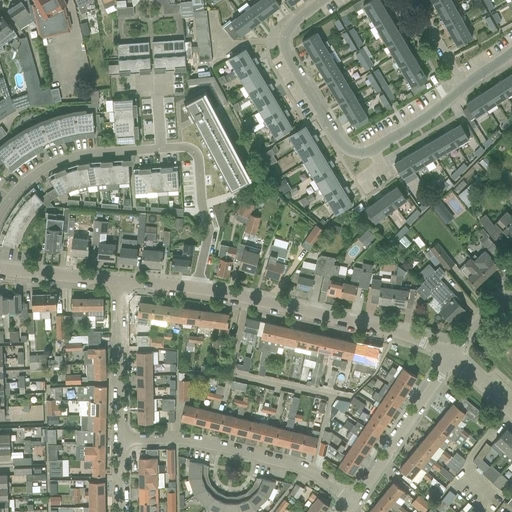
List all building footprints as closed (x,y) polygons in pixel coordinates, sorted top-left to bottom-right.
[(35,20),(31,5),(30,5),(28,0),(22,0),(8,10),(20,29),(35,20)] [(67,5),(64,0),(33,0),(36,4),(32,5),(31,5),(35,20),(35,19),(39,39),(70,32),(69,28),(71,27),(68,16),(66,17),(64,7),(67,5)] [(93,0),(75,0),(81,14),(95,8),(94,5),(93,0)] [(193,12),(203,11),(202,0),(191,0),(192,1),(193,12)] [(255,3),(250,7),(260,21),(270,14),(259,0),(256,0),(254,2),(255,3)] [(280,6),(275,0),(259,0),(270,14),(280,6)] [(367,17),(384,7),(379,0),(370,0),(370,1),(369,0),(360,0),(352,5),(355,12),(362,8),(367,17)] [(451,0),(450,0),(439,0),(433,4),(439,14),(456,5),(453,0),(451,0)] [(494,8),(489,0),(488,0),(484,3),(489,11),(494,8)] [(192,1),(180,2),(180,3),(180,4),(180,12),(181,13),(181,18),(194,17),(193,12),(192,1)] [(482,4),(477,7),(482,15),(487,12),(482,4)] [(456,5),(439,14),(445,25),(460,16),(457,10),(458,9),(456,5)] [(244,9),(239,13),(251,28),(260,21),(250,7),(245,11),(244,9)] [(384,7),(367,17),(370,21),(372,21),(375,26),(390,17),(384,7)] [(206,10),(203,11),(193,12),(194,17),(194,18),(207,17),(206,10)] [(231,22),(230,21),(223,28),(227,33),(235,27),(241,35),(251,28),(239,13),(235,16),(236,18),(231,22)] [(496,23),(501,21),(496,13),(492,15),(496,23)] [(345,15),(341,18),(346,27),(350,24),(345,15)] [(2,46),(16,35),(10,25),(9,25),(1,16),(0,17),(0,51),(4,50),(2,46)] [(460,16),(445,25),(451,35),(467,25),(465,20),(463,21),(460,16)] [(375,26),(374,27),(380,37),(396,27),(390,17),(375,26)] [(493,25),(489,17),(485,19),(489,27),(493,25)] [(343,28),(338,20),(334,22),(339,31),(343,28)] [(89,34),(87,22),(79,24),(82,36),(89,34)] [(470,30),(467,25),(451,35),(457,46),(472,37),(468,31),(470,30)] [(396,27),(380,37),(383,42),(384,41),(387,46),(402,38),(396,27)] [(353,39),(358,36),(353,28),(348,31),(353,39)] [(322,37),(320,38),(316,32),(302,41),(308,52),(325,42),(322,37)] [(346,44),(351,41),(346,32),(341,35),(346,44)] [(363,45),(358,36),(353,39),(358,48),(363,45)] [(26,37),(19,39),(21,43),(18,52),(23,72),(28,94),(30,105),(53,103),(52,96),(50,91),(50,88),(41,90),(26,37)] [(402,38),(387,46),(390,52),(389,53),(392,58),(408,48),(402,38)] [(173,40),(163,41),(165,71),(175,70),(173,40)] [(173,40),(175,70),(175,71),(175,70),(185,69),(185,70),(186,70),(184,40),(173,40)] [(165,71),(163,41),(152,42),(154,71),(154,72),(155,72),(164,71),(165,71)] [(351,41),(346,44),(351,52),(356,49),(351,41)] [(148,42),(138,43),(140,73),(150,72),(150,73),(150,72),(151,72),(151,71),(150,71),(148,43),(149,43),(148,42)] [(327,46),(325,42),(308,52),(314,62),(329,54),(325,48),(327,46)] [(127,43),(117,44),(118,64),(108,65),(109,75),(110,75),(109,75),(119,74),(119,75),(120,75),(120,74),(129,73),(129,74),(130,74),(127,43)] [(138,43),(127,43),(130,74),(130,73),(139,73),(140,73),(138,43)] [(365,45),(358,50),(364,60),(372,56),(365,45)] [(408,48),(392,58),(395,63),(396,62),(399,67),(414,58),(408,48)] [(251,60),(245,49),(228,59),(234,69),(232,70),(234,74),(257,60),(255,58),(251,60)] [(364,60),(358,50),(352,54),(353,56),(355,55),(359,63),(364,60)] [(211,54),(198,55),(199,62),(212,61),(211,54)] [(332,59),(329,54),(314,62),(321,73),(337,63),(334,58),(332,59)] [(372,56),(364,60),(369,69),(374,66),(369,58),(372,56)] [(420,68),(414,58),(399,67),(403,73),(401,73),(404,78),(420,68)] [(258,62),(257,60),(234,74),(236,77),(238,75),(244,85),(261,75),(254,65),(258,62)] [(364,60),(359,63),(365,72),(369,69),(364,60)] [(339,67),(337,63),(321,73),(327,83),(341,74),(338,68),(339,67)] [(427,79),(420,68),(404,78),(407,83),(408,82),(411,87),(410,88),(414,95),(426,87),(422,82),(427,79)] [(378,69),(373,72),(378,80),(382,77),(378,69)] [(370,84),(375,82),(370,73),(366,76),(370,84)] [(228,82),(236,78),(233,74),(226,79),(228,82)] [(345,79),(341,74),(327,83),(333,93),(349,83),(346,78),(345,79)] [(250,95),(247,96),(238,102),(239,105),(272,86),(271,84),(267,86),(261,75),(244,85),(250,95)] [(511,81),(508,76),(498,83),(507,97),(511,93),(511,81)] [(0,93),(1,93),(4,98),(0,100),(0,107),(2,110),(2,109),(5,107),(6,106),(9,105),(12,103),(10,100),(3,77),(0,78),(0,93)] [(388,86),(382,77),(378,80),(383,89),(388,86)] [(380,91),(375,82),(370,84),(376,93),(380,91)] [(352,88),(349,83),(333,93),(339,103),(354,95),(350,89),(352,88)] [(498,83),(487,90),(496,104),(507,97),(498,83)] [(272,86),(239,105),(241,108),(254,101),(259,111),(276,101),(270,91),(273,88),(272,86)] [(496,104),(487,90),(477,96),(486,110),(496,104)] [(98,91),(90,92),(91,102),(97,101),(99,101),(98,91)] [(395,99),(392,94),(390,91),(385,93),(390,101),(395,99)] [(203,94),(185,103),(231,190),(249,181),(203,94)] [(387,111),(391,108),(383,94),(379,97),(387,111)] [(357,100),(354,95),(339,103),(345,114),(361,104),(358,99),(357,100)] [(486,110),(477,96),(466,103),(475,117),(486,110)] [(28,97),(12,103),(17,110),(30,105),(28,97)] [(113,111),(136,110),(136,104),(135,104),(135,105),(132,105),(132,99),(112,100),(113,111)] [(276,101),(259,111),(265,121),(263,122),(264,125),(287,112),(286,110),(282,112),(276,101)] [(361,104),(345,114),(352,124),(353,124),(366,116),(363,110),(364,109),(361,104)] [(137,116),(136,110),(113,111),(114,122),(134,121),(133,115),(136,115),(136,116),(137,116)] [(10,141),(3,147),(0,149),(0,162),(2,160),(10,170),(23,160),(36,152),(44,148),(43,148),(42,146),(48,143),(55,140),(56,143),(55,143),(64,140),(78,137),(94,135),(94,134),(93,124),(92,112),(77,114),(69,115),(55,119),(41,124),(25,132),(10,141)] [(287,112),(264,125),(266,128),(269,127),(275,137),(291,128),(285,117),(289,114),(287,112)] [(366,116),(353,124),(356,129),(369,121),(366,116)] [(502,124),(500,126),(504,130),(511,123),(508,119),(503,124),(502,124)] [(134,121),(114,122),(114,133),(138,131),(138,125),(137,125),(137,126),(134,127),(134,121)] [(468,139),(462,128),(460,125),(448,131),(457,146),(468,139)] [(305,126),(288,136),(294,146),(292,148),(294,151),(317,137),(315,135),(312,137),(305,126)] [(479,130),(475,132),(481,142),(483,144),(486,148),(493,141),(489,138),(489,137),(486,140),(486,141),(479,130)] [(138,131),(114,133),(115,144),(135,143),(135,136),(138,136),(138,137),(138,131)] [(448,131),(438,138),(446,152),(457,146),(448,131)] [(318,140),(317,137),(294,151),(296,154),(299,152),(305,162),(321,152),(315,142),(318,140)] [(438,138),(427,144),(435,158),(446,152),(438,138)] [(435,158),(427,144),(416,150),(425,165),(435,158)] [(477,157),(484,150),(480,146),(473,153),(477,157)] [(271,148),(259,156),(265,168),(277,162),(273,155),(274,154),(271,148)] [(416,150),(406,156),(414,171),(425,165),(416,150)] [(321,152),(305,162),(310,172),(308,173),(310,176),(332,163),(331,161),(327,163),(321,152)] [(414,171),(406,156),(394,163),(403,177),(414,171)] [(495,166),(485,156),(479,162),(489,172),(495,166)] [(129,182),(129,177),(128,161),(128,160),(121,160),(121,161),(123,161),(123,164),(117,164),(118,183),(129,182)] [(108,184),(106,161),(100,162),(100,163),(101,162),(101,165),(95,166),(97,185),(108,184)] [(118,183),(117,164),(111,165),(111,162),(112,162),(112,161),(106,161),(108,184),(118,183)] [(97,185),(95,166),(88,166),(88,164),(91,163),(83,164),(87,186),(92,185),(97,185)] [(332,163),(310,176),(312,179),(314,178),(320,188),(336,178),(330,168),(334,166),(332,163)] [(463,163),(457,170),(460,174),(467,167),(463,163)] [(87,186),(83,164),(75,165),(76,166),(78,165),(79,168),(72,170),(78,188),(82,187),(87,186)] [(167,190),(169,190),(179,190),(177,170),(171,170),(171,167),(172,167),(172,166),(166,167),(167,190)] [(161,171),(155,171),(157,191),(167,190),(166,167),(160,167),(160,168),(161,168),(161,171)] [(274,167),(268,171),(271,177),(278,173),(274,167)] [(67,168),(59,171),(68,191),(73,190),(78,188),(72,170),(65,172),(64,170),(67,169),(67,168)] [(146,192),(144,168),(138,169),(139,169),(140,172),(133,173),(135,193),(146,192)] [(150,168),(144,168),(146,192),(157,191),(155,171),(149,172),(149,169),(150,169),(150,168)] [(460,174),(457,170),(450,177),(453,181),(460,174)] [(68,191),(59,171),(52,174),(53,175),(55,173),(56,176),(50,180),(55,188),(59,196),(64,193),(68,191)] [(343,189),(336,178),(320,188),(326,198),(324,199),(326,202),(348,189),(346,187),(343,189)] [(479,178),(478,178),(476,180),(463,191),(458,195),(463,201),(468,207),(476,201),(472,196),(485,185),(484,184),(479,178)] [(499,186),(497,188),(511,205),(511,204),(511,185),(507,179),(505,181),(499,186)] [(283,180),(276,185),(282,195),(289,190),(283,180)] [(445,181),(436,190),(440,194),(449,185),(445,181)] [(296,187),(289,191),(292,196),(298,192),(296,187)] [(396,208),(406,200),(396,187),(386,194),(396,208)] [(36,208),(42,203),(40,199),(35,193),(37,192),(33,188),(31,189),(30,189),(31,190),(27,193),(27,192),(26,193),(27,193),(24,196),(36,208)] [(348,189),(326,202),(328,206),(330,204),(336,214),(352,204),(346,194),(349,191),(348,189)] [(436,190),(427,199),(431,203),(440,194),(436,190)] [(311,194),(305,197),(309,203),(314,199),(311,194)] [(386,194),(376,202),(386,215),(396,208),(386,194)] [(20,201),(17,204),(30,215),(36,208),(24,196),(23,196),(23,197),(20,200),(19,200),(20,201)] [(42,197),(40,199),(42,203),(45,206),(48,204),(42,197)] [(305,197),(299,200),(303,206),(309,203),(305,197)] [(431,203),(427,199),(418,207),(422,212),(431,203)] [(241,204),(236,212),(239,214),(248,218),(250,215),(249,215),(254,206),(252,205),(243,200),(241,204)] [(386,215),(376,202),(365,209),(375,223),(386,215)] [(30,215),(17,204),(16,204),(16,205),(14,209),(13,208),(13,209),(11,213),(10,213),(25,223),(30,215)] [(445,206),(436,213),(440,218),(449,211),(445,206)] [(48,213),(47,218),(45,243),(43,243),(42,247),(44,247),(44,250),(60,251),(62,232),(67,232),(69,220),(70,209),(69,208),(64,208),(63,208),(62,219),(60,219),(56,219),(57,214),(48,213)] [(183,216),(183,209),(169,208),(169,215),(183,216)] [(420,213),(417,209),(405,221),(409,225),(420,213)] [(511,238),(511,216),(506,211),(498,219),(499,219),(495,223),(493,225),(485,214),(478,220),(492,236),(499,228),(503,232),(511,240),(511,238)] [(25,223),(10,213),(10,214),(8,217),(7,217),(7,218),(8,218),(5,222),(4,222),(5,223),(20,232),(25,223)] [(145,215),(139,215),(137,243),(143,243),(145,215)] [(244,227),(243,231),(255,235),(256,231),(260,218),(250,215),(248,218),(246,221),(246,224),(244,227)] [(173,227),(182,228),(182,219),(174,218),(173,227)] [(69,220),(67,232),(67,236),(73,237),(71,254),(78,255),(78,257),(87,257),(89,231),(83,230),(83,237),(73,237),(74,221),(69,220)] [(107,222),(94,221),(92,243),(99,244),(98,258),(114,260),(115,245),(105,244),(107,222)] [(20,232),(5,223),(3,227),(2,227),(3,227),(1,232),(0,231),(0,232),(1,232),(0,233),(17,239),(20,232)] [(314,245),(324,231),(315,225),(305,239),(314,245)] [(333,225),(331,233),(338,235),(341,227),(333,225)] [(405,226),(399,231),(403,235),(408,230),(405,226)] [(375,237),(367,229),(361,236),(368,244),(375,237)] [(483,229),(480,233),(483,236),(486,240),(488,238),(489,237),(483,229)] [(403,235),(399,231),(389,242),(393,245),(403,235)] [(17,239),(0,233),(0,234),(0,245),(2,246),(3,244),(14,247),(17,239)] [(156,234),(144,233),(142,265),(160,267),(162,251),(152,250),(153,240),(155,241),(156,234)] [(475,255),(471,258),(474,262),(487,276),(498,266),(490,257),(499,249),(493,243),(488,238),(486,240),(482,244),(487,249),(477,258),(475,255)] [(122,239),(121,252),(120,262),(135,263),(136,249),(129,248),(130,240),(122,239)] [(182,256),(173,255),(171,271),(189,272),(190,254),(193,255),(194,245),(183,244),(182,256)] [(430,250),(442,264),(447,270),(454,264),(437,244),(430,250)] [(220,245),(217,261),(220,261),(219,263),(217,272),(217,275),(228,277),(231,262),(233,262),(234,258),(235,255),(236,248),(229,247),(228,247),(220,245)] [(236,248),(235,255),(242,257),(241,260),(239,267),(245,269),(244,271),(253,274),(256,261),(259,252),(260,249),(246,245),(244,251),(236,248)] [(269,258),(267,264),(264,274),(279,279),(281,273),(285,274),(287,266),(283,264),(288,249),(271,245),(267,257),(269,258)] [(298,277),(297,283),(296,286),(311,290),(313,279),(314,274),(323,276),(325,267),(335,258),(321,256),(317,260),(315,270),(301,267),(298,277)] [(325,267),(323,276),(330,278),(330,280),(329,280),(326,293),(340,296),(344,282),(345,275),(338,273),(340,266),(333,265),(335,258),(325,267)] [(471,258),(459,270),(475,287),(487,276),(474,262),(471,258)] [(217,272),(219,263),(212,261),(210,271),(217,272)] [(425,280),(421,284),(430,294),(432,292),(431,291),(442,282),(440,279),(439,279),(444,274),(438,267),(434,271),(428,265),(419,273),(425,280)] [(350,283),(344,282),(340,296),(354,300),(357,286),(367,288),(371,273),(361,270),(362,269),(353,267),(350,283)] [(372,279),(370,293),(379,295),(378,303),(392,304),(394,289),(395,282),(396,276),(395,276),(391,275),(390,281),(372,279)] [(394,289),(392,304),(404,306),(406,306),(406,303),(412,304),(413,304),(415,291),(415,290),(408,289),(400,288),(401,283),(400,283),(395,282),(394,289)] [(442,282),(431,291),(432,292),(440,301),(444,298),(448,302),(440,311),(451,322),(464,310),(459,305),(461,302),(455,296),(442,282)] [(421,284),(415,290),(424,299),(430,294),(421,284)] [(14,298),(8,298),(9,313),(15,313),(15,316),(20,316),(20,321),(27,321),(27,313),(27,304),(21,304),(20,293),(14,294),(14,298)] [(2,294),(0,294),(0,315),(2,316),(1,313),(9,313),(8,298),(2,298),(2,294)] [(56,294),(44,295),(45,319),(50,319),(50,311),(56,310),(56,294)] [(45,319),(44,295),(32,295),(32,311),(38,311),(39,319),(45,319)] [(87,317),(87,299),(72,299),(72,309),(72,317),(87,317)] [(95,317),(95,321),(103,321),(103,299),(87,299),(87,317),(95,317)] [(151,318),(153,304),(139,302),(137,316),(136,316),(135,324),(150,326),(151,318)] [(169,306),(153,304),(151,318),(167,320),(169,306)] [(169,306),(167,320),(183,322),(184,308),(169,306)] [(199,310),(184,308),(183,322),(197,324),(199,310)] [(199,310),(197,324),(212,326),(214,312),(199,310)] [(214,312),(212,326),(222,328),(221,333),(228,334),(228,328),(227,328),(229,314),(214,312)] [(64,323),(64,315),(55,316),(56,339),(65,338),(64,323)] [(243,330),(242,333),(256,336),(257,332),(259,322),(259,321),(258,321),(258,320),(251,318),(251,320),(245,318),(243,330)] [(266,338),(260,365),(258,374),(264,376),(269,356),(270,351),(276,325),(264,322),(261,337),(266,338)] [(287,328),(276,325),(270,351),(276,352),(277,352),(278,347),(283,348),(284,343),(287,328)] [(100,331),(93,331),(93,328),(87,328),(88,336),(88,342),(100,342),(100,331)] [(287,328),(284,343),(295,346),(299,330),(287,328)] [(310,333),(299,330),(295,346),(307,349),(310,333)] [(18,333),(9,334),(9,342),(18,342),(18,333)] [(322,335),(310,333),(307,349),(318,351),(322,335)] [(316,362),(312,379),(311,384),(318,386),(325,352),(329,353),(328,359),(333,338),(322,335),(318,351),(317,356),(316,362)] [(88,342),(88,336),(68,336),(68,339),(65,339),(65,344),(81,343),(88,342)] [(149,337),(149,336),(136,336),(137,346),(148,346),(149,337)] [(164,339),(149,337),(148,346),(150,346),(163,348),(164,339)] [(344,341),(333,338),(328,359),(332,359),(331,364),(338,366),(340,360),(341,356),(344,341)] [(356,343),(344,341),(341,356),(352,359),(356,343)] [(367,346),(356,343),(352,359),(356,359),(364,361),(367,346)] [(367,346),(364,361),(370,363),(375,364),(379,348),(367,346)] [(105,348),(95,348),(87,348),(87,350),(83,351),(84,364),(86,364),(105,363),(105,348)] [(165,363),(175,363),(176,352),(165,350),(165,363)] [(137,365),(152,364),(151,352),(137,352),(137,365)] [(46,370),(46,355),(29,356),(30,371),(46,370)] [(54,360),(48,360),(48,368),(62,367),(62,355),(54,356),(54,360)] [(251,358),(244,356),(242,365),(235,364),(235,365),(238,369),(248,371),(251,358)] [(363,366),(361,371),(367,373),(372,375),(375,370),(376,369),(378,365),(375,364),(370,363),(364,361),(363,366)] [(105,363),(86,364),(86,379),(94,379),(105,379),(105,363)] [(152,364),(137,365),(137,376),(152,376),(152,364)] [(397,370),(393,376),(397,378),(410,387),(417,377),(403,368),(399,365),(396,370),(397,370)] [(393,376),(397,370),(396,370),(392,366),(388,372),(393,376)] [(332,388),(336,371),(331,370),(327,386),(332,388)] [(178,372),(178,381),(178,401),(189,401),(189,381),(184,381),(185,373),(178,372)] [(388,372),(384,378),(389,382),(393,376),(388,372)] [(80,375),(65,375),(66,384),(81,384),(80,375)] [(152,376),(137,376),(138,388),(152,388),(152,376)] [(397,378),(391,388),(404,396),(410,387),(397,378)] [(371,379),(366,384),(372,388),(376,383),(371,379)] [(77,394),(77,400),(79,400),(105,401),(106,386),(94,386),(87,385),(86,387),(78,386),(77,394)] [(211,411),(207,427),(221,430),(225,414),(217,413),(224,387),(217,385),(215,394),(214,400),(213,400),(210,411),(211,411)] [(61,392),(55,392),(55,388),(49,388),(49,400),(55,400),(61,400),(61,392)] [(152,399),(152,388),(138,388),(138,399),(152,399)] [(391,388),(384,397),(397,406),(404,396),(391,388)] [(375,392),(371,398),(376,401),(380,404),(378,407),(391,416),(397,406),(384,397),(384,398),(378,394),(375,392)] [(241,400),(239,406),(236,417),(238,418),(242,419),(245,407),(246,408),(247,402),(246,401),(248,397),(243,397),(242,400),(241,400)] [(279,428),(275,443),(288,447),(292,431),(295,420),(300,399),(293,397),(289,413),(288,418),(289,418),(286,430),(279,428)] [(365,404),(353,397),(349,402),(351,403),(361,410),(365,404)] [(152,399),(138,399),(138,411),(152,411),(152,399)] [(174,410),(174,399),(161,399),(161,410),(174,410)] [(49,400),(46,400),(47,415),(59,415),(61,415),(67,415),(67,408),(60,408),(60,405),(55,405),(55,400),(49,400)] [(105,401),(79,400),(79,407),(86,407),(86,416),(105,416),(105,401)] [(335,401),(332,405),(339,410),(344,413),(351,403),(349,402),(337,400),(335,401)] [(320,402),(317,413),(323,415),(326,403),(320,402)] [(453,403),(444,414),(456,424),(459,420),(462,421),(464,422),(467,421),(469,420),(471,419),(476,423),(479,419),(483,414),(470,402),(463,411),(453,403)] [(198,408),(184,404),(181,420),(194,423),(198,408)] [(330,408),(329,418),(332,419),(339,410),(332,405),(330,408)] [(7,406),(0,406),(0,419),(13,419),(13,406),(7,406)] [(378,407),(375,411),(371,417),(384,425),(391,416),(378,407)] [(211,411),(210,411),(198,408),(194,423),(207,427),(211,411)] [(153,423),(152,411),(138,411),(138,423),(153,423)] [(371,417),(362,411),(358,416),(368,423),(365,426),(378,435),(384,425),(371,417)] [(225,414),(221,430),(234,433),(238,418),(236,417),(225,414)] [(456,424),(444,414),(435,425),(452,439),(454,440),(459,434),(465,439),(464,440),(472,447),(477,441),(456,424)] [(483,414),(479,419),(484,424),(488,418),(483,414)] [(296,415),(295,421),(303,423),(304,416),(296,415)] [(58,416),(48,416),(48,424),(58,424),(58,416)] [(105,416),(86,416),(86,430),(105,431),(105,416)] [(238,418),(234,433),(248,437),(252,421),(242,419),(238,418)] [(252,421),(248,437),(261,440),(265,424),(252,421)] [(357,422),(354,426),(353,425),(349,431),(354,434),(358,436),(372,445),(378,435),(365,426),(365,427),(357,422)] [(265,424),(261,440),(275,443),(279,428),(272,426),(265,424)] [(452,439),(435,425),(426,436),(443,450),(452,439)] [(511,434),(506,429),(494,442),(500,447),(496,451),(500,455),(511,442),(511,434)] [(105,431),(86,430),(83,430),(83,445),(85,445),(105,446),(105,431)] [(305,434),(301,450),(314,453),(318,438),(320,431),(312,430),(311,436),(305,434)] [(324,430),(321,442),(327,444),(329,445),(332,433),(324,430)] [(305,434),(292,431),(288,447),(301,450),(305,434)] [(354,434),(349,431),(346,437),(351,440),(354,434)] [(10,442),(10,434),(0,434),(0,447),(13,447),(13,441),(10,442)] [(358,436),(352,446),(365,455),(372,445),(358,436)] [(426,436),(417,447),(429,457),(438,446),(426,436)] [(321,442),(318,454),(324,456),(327,444),(321,442)] [(511,442),(500,455),(501,455),(504,451),(511,458),(511,442)] [(485,443),(476,458),(473,462),(476,465),(480,461),(490,446),(485,443)] [(341,444),(337,450),(346,456),(359,464),(365,455),(352,446),(349,450),(341,444)] [(61,445),(48,445),(49,461),(57,460),(57,449),(61,449),(61,445)] [(84,461),(93,461),(104,461),(105,446),(85,445),(85,448),(84,460),(84,461)] [(13,447),(0,447),(0,459),(10,459),(10,452),(13,452),(13,447)] [(417,447),(409,458),(421,468),(425,463),(431,468),(432,466),(450,481),(451,481),(454,477),(442,467),(436,462),(435,462),(429,457),(417,447)] [(147,458),(139,458),(139,474),(157,473),(156,450),(157,450),(157,449),(146,449),(146,450),(147,450),(147,458)] [(175,473),(174,449),(166,449),(167,473),(170,473),(175,473)] [(346,456),(337,450),(333,456),(342,462),(339,466),(352,475),(359,464),(346,456)] [(462,465),(452,457),(444,451),(441,455),(447,461),(445,463),(457,473),(463,466),(462,465)] [(456,452),(452,457),(462,465),(466,460),(456,452)] [(421,468),(409,458),(399,469),(411,479),(421,468)] [(57,460),(49,461),(49,476),(62,476),(62,460),(58,460),(57,460)] [(84,461),(84,468),(93,468),(93,476),(104,476),(104,461),(93,461),(84,461)] [(190,461),(189,479),(208,476),(208,471),(206,471),(206,465),(190,461)] [(485,472),(483,474),(492,483),(501,474),(491,465),(485,472)] [(45,474),(32,475),(32,468),(14,469),(14,476),(32,475),(32,480),(45,480),(45,474)] [(157,488),(157,473),(139,474),(139,488),(157,488)] [(423,477),(429,482),(433,478),(427,473),(423,477)] [(501,474),(492,483),(499,489),(500,488),(508,480),(501,474)] [(8,483),(7,475),(0,475),(0,487),(10,487),(10,482),(8,483)] [(210,481),(208,476),(189,479),(195,495),(210,486),(208,482),(210,481)] [(255,482),(253,487),(268,499),(276,482),(259,478),(257,483),(255,482)] [(84,488),(74,488),(74,495),(80,495),(84,495),(104,494),(104,482),(89,482),(89,488),(89,492),(84,492),(84,488)] [(410,495),(403,490),(393,482),(384,493),(394,501),(399,496),(405,501),(410,495)] [(296,484),(291,492),(290,493),(297,499),(303,489),(296,484)] [(213,490),(210,486),(195,495),(206,508),(218,492),(214,488),(213,490)] [(11,492),(10,487),(0,487),(0,499),(8,499),(8,492),(11,492)] [(250,492),(247,495),(255,510),(268,499),(253,487),(249,490),(250,492)] [(157,488),(139,488),(140,503),(157,503),(157,488)] [(167,488),(167,492),(167,503),(175,503),(175,488),(168,488),(167,488)] [(437,493),(432,489),(425,497),(430,501),(437,493)] [(449,490),(442,500),(447,504),(448,506),(456,496),(449,490)] [(218,492),(206,508),(215,511),(222,511),(226,498),(222,496),(223,494),(218,492)] [(309,509),(312,511),(325,511),(329,507),(318,497),(312,493),(308,498),(314,502),(309,509)] [(384,493),(376,503),(386,511),(390,507),(396,511),(397,510),(398,511),(407,511),(394,501),(384,493)] [(104,494),(84,495),(85,498),(89,498),(89,502),(89,507),(89,508),(105,508),(104,494)] [(241,495),(236,497),(238,511),(249,511),(255,510),(247,495),(242,497),(241,495)] [(423,511),(430,504),(418,495),(410,504),(419,511),(423,511)] [(231,499),(226,498),(222,511),(238,511),(236,497),(231,496),(231,499)] [(292,497),(288,501),(293,505),(297,501),(292,497)] [(8,499),(0,499),(0,511),(11,511),(11,506),(9,506),(8,499)] [(279,505),(284,509),(288,503),(284,499),(279,505)] [(447,504),(442,500),(435,508),(440,511),(447,504)] [(158,511),(158,503),(157,503),(140,503),(139,511),(158,511)] [(376,503),(368,511),(385,511),(386,511),(376,503)]
